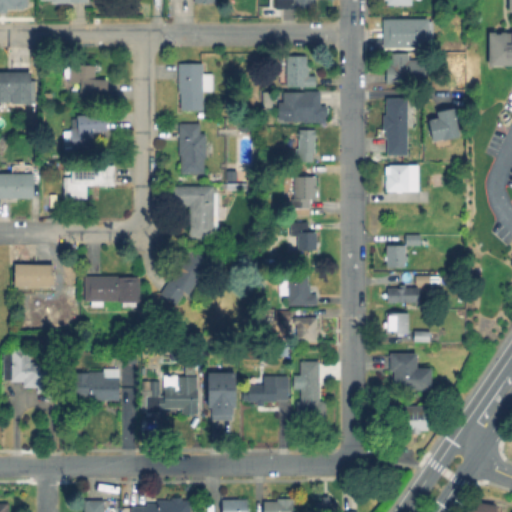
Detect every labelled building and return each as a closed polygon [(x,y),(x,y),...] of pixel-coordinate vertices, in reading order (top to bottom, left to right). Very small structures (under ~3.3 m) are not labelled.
[(0,0),(27,0),(27,7),(9,7),(9,13),(0,13),(0,0)] [(428,18),(428,45),(399,45),(399,43),(383,42),(383,27),(388,27),(387,18),(428,18)] [(499,36),(504,36),(504,33),(511,33),(511,67),(492,67),(492,33),(499,33),(499,36)] [(408,52),(408,60),(426,60),(426,79),(408,79),(408,82),(388,82),(389,52),(408,52)] [(315,75),(315,84),(303,84),(303,87),(300,87),(300,85),(284,85),(284,88),(279,88),(279,85),(276,85),(276,55),(306,55),(306,64),(308,64),(308,75),(315,75)] [(96,65),(95,78),(108,79),(105,97),(80,95),(81,82),(69,80),(70,62),(96,65)] [(213,72),(213,90),(203,90),(203,108),(180,109),(180,92),(178,92),(178,62),(203,62),(203,72),(213,72)] [(0,71),(31,71),(32,71),(32,103),(0,103),(0,71)] [(275,109),(275,110),(263,109),(264,92),(275,92),(275,109)] [(328,106),(328,122),(282,122),(282,93),(321,93),(321,106),(328,106)] [(53,104),(44,104),(45,95),(53,95),(53,104)] [(408,99),(407,157),(385,157),(386,99),(408,99)] [(463,140),(447,143),(447,141),(436,143),(431,122),(441,120),(440,114),(456,111),(463,140)] [(94,147),(72,149),(70,127),(77,126),(76,114),(104,112),(106,130),(92,131),(94,147)] [(213,141),(213,155),(205,155),(205,157),(204,157),(204,172),(180,172),(181,154),(178,154),(178,122),(199,122),(199,132),(205,132),(205,140),(213,141)] [(315,128),(315,151),(312,151),(312,161),(296,160),(296,147),(299,147),(298,128),(315,128)] [(117,166),(117,187),(87,187),(87,200),(64,199),(65,179),(72,179),(72,166),(117,166)] [(411,171),(410,190),(386,189),(386,171),(411,171)] [(0,174),(35,174),(35,199),(0,199),(0,174)] [(319,177),(319,201),(311,201),(311,214),(293,214),(294,177),(319,177)] [(213,185),(213,237),(189,237),(189,205),(170,205),(170,185),(213,185)] [(308,220),(308,231),(316,231),(316,240),(318,240),(318,245),(316,245),(316,248),(297,249),(297,235),(290,235),(290,221),(308,220)] [(421,236),(421,246),(406,246),(406,235),(421,236)] [(405,245),(404,255),(407,255),(406,260),(405,260),(404,266),(387,266),(387,259),(385,259),(385,255),(386,255),(386,244),(405,245)] [(210,260),(188,293),(184,290),(176,303),(160,293),(170,279),(171,279),(180,265),(178,265),(190,247),(210,260)] [(53,264),(53,286),(14,285),(14,263),(53,264)] [(139,276),(139,301),(135,301),(135,306),(122,306),(122,300),(103,300),(103,306),(91,306),(91,300),(84,300),(85,275),(139,276)] [(318,296),(318,307),(305,307),(305,304),(290,304),(290,280),(312,280),(311,296),(318,296)] [(405,283),(405,287),(418,286),(419,300),(388,302),(387,286),(399,286),(399,283),(405,283)] [(408,312),(408,332),(386,332),(386,326),(383,326),(383,321),(385,321),(385,312),(408,312)] [(317,317),(317,325),(318,325),(318,331),(317,331),(317,340),(296,341),(296,323),(294,323),(294,317),(317,317)] [(429,332),(429,341),(417,341),(417,332),(429,332)] [(30,348),(30,361),(52,361),(53,392),(37,392),(37,386),(24,386),(24,380),(11,380),(11,379),(3,379),(3,352),(10,352),(10,348),(30,348)] [(431,368),(431,388),(394,388),(394,370),(390,370),(390,352),(416,352),(416,368),(431,368)] [(319,360),(319,400),(325,400),(326,416),(297,416),(297,400),(300,400),(299,360),(319,360)] [(118,368),(118,398),(91,399),(91,395),(69,395),(69,379),(72,379),(72,371),(104,371),(104,368),(118,368)] [(234,375),(234,413),(211,413),(211,374),(234,375)] [(287,376),(286,403),(248,403),(248,386),(264,386),(264,376),(287,376)] [(196,377),(196,402),(199,402),(199,410),(165,410),(165,383),(169,384),(169,377),(196,377)] [(426,404),(426,408),(428,408),(428,429),(420,429),(420,433),(410,433),(410,430),(402,430),(402,423),(399,423),(398,414),(402,414),(402,405),(426,404)] [(292,497),(292,511),(263,511),(263,500),(276,500),(276,497),(292,497)] [(103,500),(103,511),(83,511),(83,499),(103,500)] [(190,499),(190,511),(130,511),(130,505),(146,505),(146,502),(156,502),(156,499),(190,499)] [(331,499),(331,505),(339,505),(339,511),(316,511),(316,504),(322,504),(322,499),(331,499)] [(248,501),(248,511),(222,511),(223,501),(248,501)] [(0,511),(0,502),(8,502),(8,511),(0,511)] [(496,511),(496,502),(470,503),(470,509),(457,509),(457,511),(496,511)]
